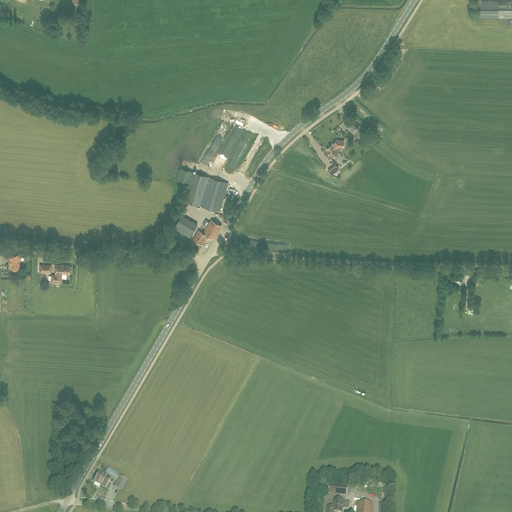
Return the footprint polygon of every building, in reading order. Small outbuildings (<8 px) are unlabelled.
[(475,18),(497,18),(511,18),(511,1),(476,2),(475,18)] [(355,131),(360,126),(355,121),(350,125),(355,131)] [(332,144),(333,145),(326,149),(328,151),(327,152),(330,155),(331,155),(333,158),(334,157),(335,157),(336,156),(336,155),(339,153),(336,149),(339,147),(343,147),(344,141),(336,140),(334,142),(334,143),(332,144)] [(184,201),(219,212),(228,183),(193,172),(184,201)] [(175,228),(189,236),(195,226),(187,222),(189,219),(182,215),(175,228)] [(204,233),(207,236),(214,240),(222,226),(211,220),(204,233)] [(207,236),(204,233),(199,231),(193,240),(202,245),(207,236)] [(10,269),(20,269),(19,254),(9,255),(10,269)] [(70,267),(70,266),(56,265),(56,273),(56,276),(52,275),(52,281),(52,283),(60,283),(60,282),(61,282),(62,274),(69,274),(69,273),(72,273),(72,267),(70,267)] [(489,314),(476,315),(476,327),(487,327),(487,320),(489,319),(489,314)] [(106,488),(111,478),(100,472),(94,481),(106,488)] [(119,478),(114,486),(121,490),(126,482),(119,478)] [(347,487),(330,485),(329,493),(346,495),(347,487)] [(369,490),(364,490),(363,498),(376,499),(377,491),(375,491),(369,490)] [(379,502),(377,502),(376,511),(383,511),(384,502),(385,502),(385,496),(379,496),(379,502)] [(343,508),(344,501),(334,500),(333,507),(327,507),(326,511),(341,511),(342,508),(343,508)] [(370,511),(370,501),(362,501),(362,508),(355,508),(355,511),(370,511)]
